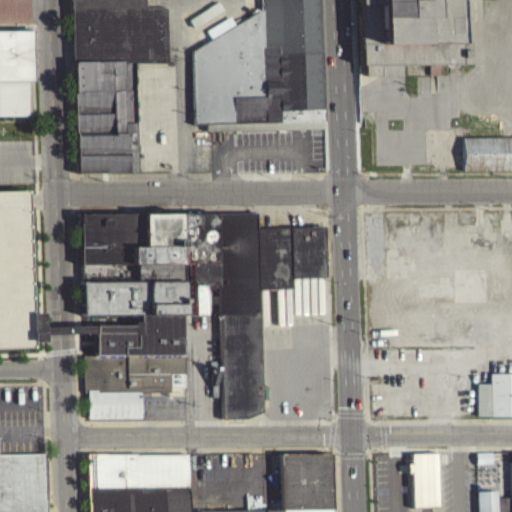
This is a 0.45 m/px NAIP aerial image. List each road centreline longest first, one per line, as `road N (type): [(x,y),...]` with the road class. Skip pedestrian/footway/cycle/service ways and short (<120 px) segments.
road 1 (tertiary): [(49,0),(69,511)]
road 2 (residential): [(59,195),(511,190)]
road 3 (primary): [(343,0),(361,437)]
road 4 (residential): [(66,435),(361,437)]
road 5 (residential): [(361,437),(511,435)]
